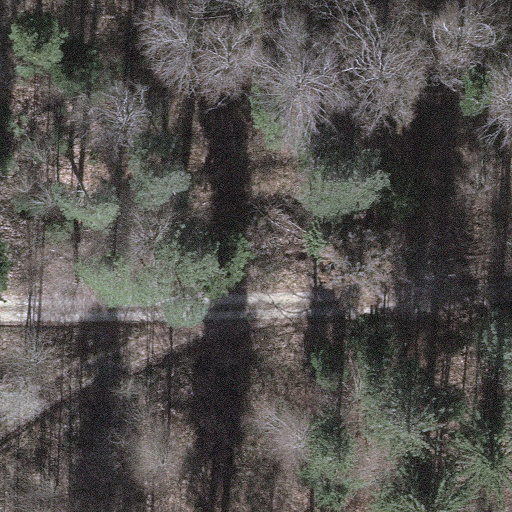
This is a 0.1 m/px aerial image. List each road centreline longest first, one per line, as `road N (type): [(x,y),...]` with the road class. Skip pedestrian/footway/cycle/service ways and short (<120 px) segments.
road 1 (track): [(0,297),(341,295),(511,280)]
road 2 (track): [(0,430),(46,397),(184,331),(223,296)]
